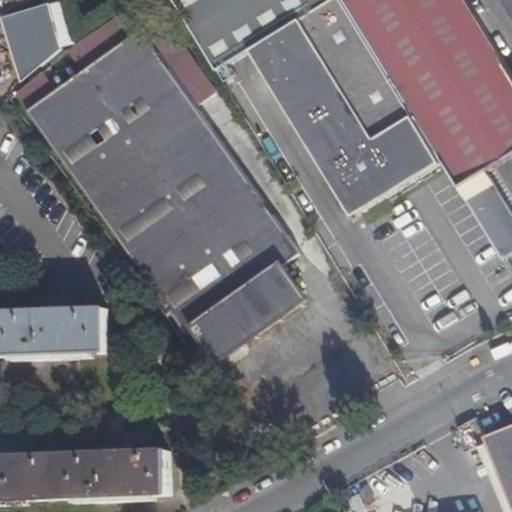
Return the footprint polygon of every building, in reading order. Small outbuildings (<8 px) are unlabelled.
[(329,0),(173,0),(216,70),(222,79),(235,71),(229,62),(250,49),(329,0)] [(363,211),(443,162),(342,0),(329,0),(250,49),(347,207),(363,211)] [(511,71),(468,0),(345,0),(442,157),(502,256),(508,252),(511,253),(511,208),(488,167),(511,152),(511,71)] [(97,23),(16,90),(29,108),(189,332),(198,326),(207,339),(222,328),(229,338),(237,338),(242,344),(309,297),(285,264),(303,251),(198,104),(218,90),(174,26),(154,41),(144,27),(128,5),(97,23)] [(0,355),(34,355),(35,359),(80,357),(80,353),(112,352),(110,307),(58,309),(58,304),(45,304),(45,309),(0,311),(0,355)] [(284,447),(328,423),(279,334),(235,358),(284,447)] [(511,433),(490,442),(511,498),(511,433)] [(0,456),(0,501),(97,498),(97,502),(143,501),(143,496),(175,495),(173,450),(121,452),(121,447),(109,448),(109,453),(17,456),(17,451),(4,451),(5,456),(0,456)] [(369,498),(375,511),(415,511),(401,483),(369,498)]
